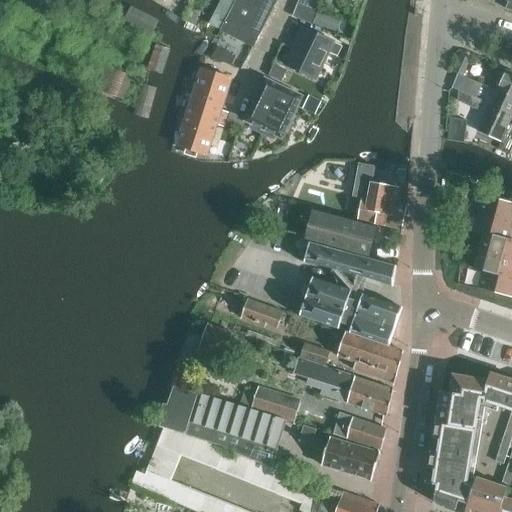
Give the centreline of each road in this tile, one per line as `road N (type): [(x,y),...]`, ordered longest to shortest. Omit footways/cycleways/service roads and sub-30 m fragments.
road 1 (residential): [(421,301),(439,12)]
road 2 (residential): [(395,511),(421,301)]
